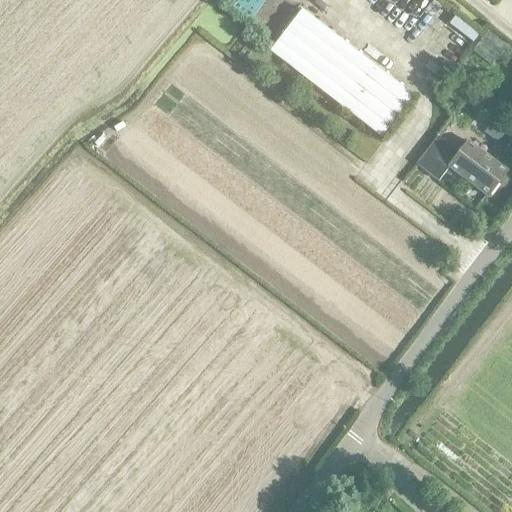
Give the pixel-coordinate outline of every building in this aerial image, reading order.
[(238,0),(252,12),(263,0),(238,0)] [(270,52),(381,138),(413,96),(302,10),(270,52)] [(454,101),(468,83),(459,75),(444,93),(454,101)] [(495,122),(486,134),(497,142),(506,130),(495,122)] [(466,140),(459,149),(438,133),(416,160),(440,178),(450,165),(486,192),(504,169),(466,140)]
